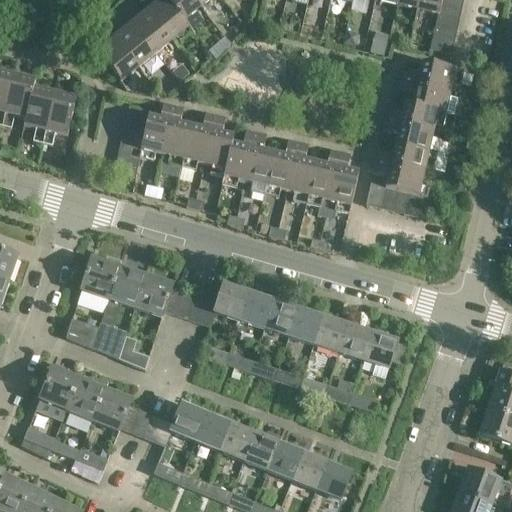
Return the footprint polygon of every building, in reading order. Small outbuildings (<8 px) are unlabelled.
[(183,24),(183,23),(163,0),(162,0),(153,8),(150,4),(143,9),(171,43),(188,30),(183,24)] [(163,0),(183,23),(200,10),(192,0),(163,0)] [(192,0),(200,10),(211,0),(192,0)] [(416,12),(418,0),(396,0),(395,7),(416,12)] [(418,0),(416,12),(417,12),(417,13),(437,18),(437,15),(440,3),(440,0),(418,0)] [(459,20),(462,8),(440,3),(437,15),(459,20)] [(154,57),(171,43),(143,9),(138,14),(140,17),(129,27),(154,57)] [(457,32),(459,20),(437,15),(437,18),(435,27),(457,32)] [(244,31),(239,24),(231,30),(237,37),(244,31)] [(137,71),(154,57),(129,27),(119,35),(116,31),(110,36),(137,71)] [(454,45),(457,32),(435,27),(432,40),(454,45)] [(355,52),(359,36),(345,33),(341,49),(355,52)] [(375,35),(369,56),(382,59),(386,45),(387,38),(375,35)] [(121,85),(137,71),(110,36),(104,41),(107,45),(96,54),(121,85)] [(451,57),(454,45),(432,40),(429,52),(451,57)] [(460,90),(463,75),(422,65),(418,79),(414,78),(415,78),(413,75),(404,73),(402,80),(401,83),(450,95),(452,88),(460,90)] [(0,128),(2,129),(13,82),(14,78),(13,78),(12,82),(7,81),(8,77),(0,74),(0,128)] [(26,121),(33,91),(35,83),(19,79),(18,83),(13,82),(2,129),(11,131),(14,119),(25,121),(26,121)] [(401,83),(401,87),(399,94),(409,96),(411,94),(415,95),(412,108),(411,107),(411,108),(445,116),(453,118),(457,103),(448,101),(450,95),(401,83)] [(42,147),(54,95),(53,95),(52,99),(48,98),(49,94),(33,91),(26,121),(25,121),(23,129),(36,132),(33,145),(42,147)] [(492,96),(490,95),(482,94),(481,102),(490,104),(492,96)] [(67,139),(67,137),(76,100),(59,97),(58,100),(54,99),(54,95),(42,147),(52,149),(54,136),(67,139)] [(489,111),(490,104),(481,102),(479,109),(489,111)] [(411,108),(411,107),(404,106),(401,120),(397,119),(397,118),(396,116),(387,114),(385,121),(384,124),(433,135),(434,129),(442,130),(445,116),(411,108)] [(173,109),(170,108),(170,109),(163,107),(161,116),(162,118),(161,122),(149,119),(147,129),(144,141),(141,153),(139,161),(153,164),(155,156),(162,157),(173,109)] [(150,114),(129,110),(128,109),(125,125),(147,129),(149,119),(150,114)] [(173,109),(162,157),(162,158),(168,159),(166,167),(181,170),(190,129),(178,126),(178,122),(179,122),(181,121),(183,112),(176,110),(173,109)] [(215,118),(212,118),(205,117),(203,126),(204,128),(205,128),(204,132),(190,129),(181,170),(195,174),(197,166),(204,167),(215,118)] [(218,120),(218,119),(215,118),(204,167),(211,169),(209,177),(223,180),(232,147),(233,139),(220,136),(220,132),(221,132),(223,130),(225,121),(218,120)] [(431,142),(433,135),(384,124),(383,127),(382,134),(391,136),(393,135),(397,136),(394,148),(445,159),(448,146),(431,142)] [(144,141),(147,129),(125,125),(122,137),(144,141)] [(256,136),(252,135),(252,136),(246,134),(243,143),(245,145),(244,149),(232,147),(223,180),(221,188),(236,191),(238,183),(245,185),(256,136)] [(477,145),(478,137),(469,135),(467,143),(477,145)] [(259,137),(256,136),(245,185),(251,186),(250,194),(264,197),(273,156),(260,153),(261,149),(264,148),(266,139),(259,137)] [(141,153),(144,141),(122,137),(119,149),(141,153)] [(475,153),(477,145),(467,143),(465,151),(475,153)] [(297,145),(295,145),(294,145),(288,144),(286,153),(287,155),(286,159),(273,156),(264,197),(277,200),(279,192),(287,194),(297,145)] [(301,147),(301,146),(297,145),(287,194),(293,195),(292,204),(305,207),(315,166),(302,163),(303,159),(306,157),(308,148),(301,147)] [(448,160),(445,159),(394,148),(391,162),(387,161),(388,161),(386,158),(377,156),(375,163),(374,166),(423,177),(424,170),(433,172),(444,174),(447,161),(448,160)] [(139,161),(141,153),(119,149),(117,160),(138,165),(139,161)] [(340,155),(337,154),(337,155),(330,153),(328,162),(329,165),(328,169),(315,166),(305,207),(319,210),(317,219),(325,220),(340,155)] [(343,156),(340,155),(325,220),(333,222),(335,214),(349,217),(358,175),(344,172),(345,168),(346,168),(348,167),(350,158),(343,156)] [(135,179),(138,165),(117,160),(114,174),(135,179)] [(421,184),(423,177),(374,166),(373,169),(374,170),(372,176),(381,178),(384,177),(388,178),(385,188),(385,190),(397,193),(410,196),(422,199),(434,202),(438,188),(421,184)] [(468,187),(469,180),(460,177),(458,185),(468,187)] [(385,190),(385,188),(371,185),(365,209),(380,212),(385,190)] [(466,195),(468,187),(458,185),(457,193),(466,195)] [(152,200),(154,191),(146,189),(144,198),(152,200)] [(392,215),(397,193),(385,190),(380,212),(392,215)] [(152,200),(160,202),(162,193),(154,191),(152,200)] [(405,218),(410,196),(397,193),(392,215),(405,218)] [(417,220),(422,199),(410,196),(405,218),(417,220)] [(429,223),(434,202),(422,199),(417,220),(429,223)] [(193,212),(196,203),(188,201),(186,210),(193,212)] [(193,212),(202,214),(204,205),(196,203),(193,212)] [(235,230),(237,220),(228,218),(226,228),(235,230)] [(235,230),(242,231),(244,222),(237,220),(235,230)] [(277,241),(279,232),(270,230),(270,229),(261,227),(259,235),(268,237),(268,239),(277,241)] [(284,243),(286,233),(279,232),(277,241),(284,243)] [(318,254),(320,244),(312,242),(309,252),(318,254)] [(327,246),(320,244),(318,254),(325,255),(327,246)] [(0,281),(9,284),(18,259),(0,252),(0,281)] [(108,303),(119,270),(118,270),(120,264),(106,260),(105,265),(91,261),(81,294),(108,303)] [(135,312),(145,278),(144,278),(144,279),(131,275),(132,274),(119,270),(108,303),(135,312)] [(171,292),(172,287),(171,287),(171,288),(158,284),(158,283),(145,278),(135,312),(162,320),(163,315),(171,292)] [(0,309),(9,284),(0,281),(0,309)] [(217,307),(214,316),(239,324),(248,296),(223,288),(217,307)] [(175,319),(183,296),(171,292),(163,315),(175,319)] [(186,323),(193,299),(183,296),(175,319),(186,323)] [(264,332),(273,304),(248,296),(239,324),(264,332)] [(197,326),(205,303),(193,299),(186,323),(197,326)] [(205,303),(197,326),(210,330),(214,316),(217,307),(205,303)] [(288,340),(297,312),(273,304),(264,332),(288,340)] [(313,348),(322,320),(297,312),(288,340),(313,348)] [(337,356),(346,328),(322,320),(313,348),(337,356)] [(99,333),(99,332),(71,323),(65,341),(93,352),(95,343),(99,333)] [(125,340),(126,336),(100,328),(99,332),(99,333),(95,343),(93,352),(118,363),(125,340)] [(363,365),(372,336),(346,328),(337,356),(363,365)] [(384,382),(387,372),(388,373),(397,344),(372,336),(363,365),(375,368),(372,378),(384,382)] [(132,355),(136,344),(126,340),(122,352),(119,363),(144,373),(149,360),(132,355)] [(225,368),(228,357),(203,348),(199,360),(225,368)] [(253,365),(237,360),(228,357),(225,368),(249,376),(253,365)] [(487,412),(487,413),(511,421),(511,368),(503,365),(496,388),(496,390),(488,413),(487,412)] [(262,368),(258,379),(274,384),(278,373),(262,368)] [(64,414),(76,382),(65,378),(66,377),(52,371),(39,404),(64,414)] [(286,376),(283,387),(299,392),(302,381),(286,376)] [(90,424),(105,385),(93,380),(90,387),(78,382),(77,383),(76,382),(64,414),(90,424)] [(311,384),(308,395),(323,400),(327,389),(311,384)] [(105,385),(90,424),(118,435),(120,432),(129,409),(130,406),(131,403),(130,402),(129,403),(117,399),(118,397),(105,392),(107,386),(105,385)] [(336,392),(332,403),(348,408),(352,397),(336,392)] [(361,400),(357,411),(373,416),(377,405),(361,400)] [(203,426),(206,417),(181,407),(173,427),(164,450),(165,450),(171,435),(195,445),(203,426)] [(132,437),(141,414),(129,409),(120,432),(132,437)] [(511,421),(487,413),(487,414),(488,414),(480,437),(479,437),(479,438),(511,448),(511,446),(511,421)] [(142,441),(152,418),(141,414),(132,437),(142,441)] [(227,436),(231,427),(206,417),(203,426),(195,445),(219,455),(227,436)] [(153,445),(163,423),(152,418),(142,441),(153,445)] [(164,450),(173,427),(163,423),(153,445),(164,450)] [(243,465),(255,437),(231,427),(227,436),(219,455),(243,465)] [(54,442),(28,432),(28,431),(23,443),(49,453),(54,442)] [(280,441),(268,436),(266,441),(255,437),(243,465),(267,474),(278,446),(280,441)] [(75,463),(79,454),(54,444),(54,442),(49,453),(75,463)] [(292,446),(290,451),(278,446),(267,474),(292,484),(303,456),(302,456),(304,451),(303,450),(303,451),(292,446)] [(75,463),(71,474),(98,485),(103,474),(107,463),(100,460),(89,456),(80,452),(79,454),(75,463)] [(316,494),(327,466),(303,456),(292,484),(316,494)] [(327,466),(316,494),(340,503),(351,476),(327,466)] [(178,488),(183,477),(158,467),(153,478),(178,488)] [(458,496),(498,511),(507,511),(511,502),(507,500),(511,489),(500,484),(467,472),(467,473),(459,496),(458,496)] [(0,511),(20,511),(31,491),(30,490),(29,491),(17,486),(18,484),(5,478),(0,487),(0,511)] [(191,480),(187,491),(202,497),(207,486),(191,480)] [(215,490),(211,501),(226,507),(231,496),(215,490)] [(51,511),(56,503),(55,503),(54,504),(42,498),(43,497),(31,491),(20,511),(51,511)] [(238,511),(252,511),(255,506),(231,496),(226,507),(238,511)] [(498,511),(458,496),(458,497),(452,511),(498,511)] [(71,511),(68,510),(68,509),(56,503),(51,511),(71,511)]
